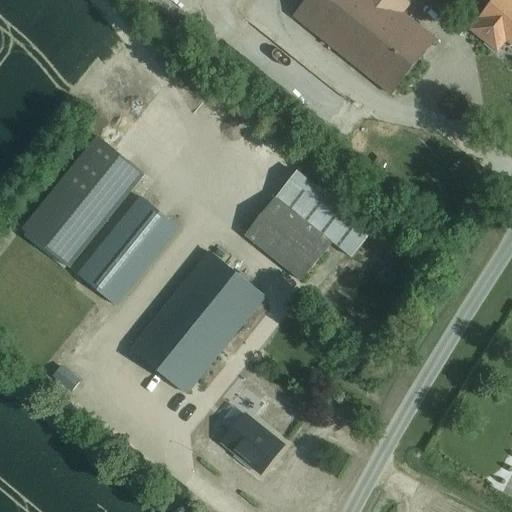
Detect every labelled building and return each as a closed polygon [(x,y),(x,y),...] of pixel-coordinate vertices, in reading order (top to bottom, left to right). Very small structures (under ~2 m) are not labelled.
[(423,26),(442,0),(332,0),(331,2),(335,8),(314,22),(313,24),(322,37),(412,105),(445,83),(436,70),(416,55),(404,38),(423,26)] [(511,44),(511,0),(494,0),(480,19),(484,22),(475,33),(497,51),(506,40),(511,44)] [(145,175),(98,137),(23,230),(69,268),(145,175)] [(352,258),(372,232),(297,172),(277,198),(333,243),(352,258)] [(116,306),(179,228),(142,198),(79,276),(116,306)] [(333,243),(277,198),(246,236),(302,281),(333,243)] [(187,394),(265,297),(210,253),(132,349),(187,394)] [(61,367),(54,377),(73,392),(80,382),(61,367)] [(261,474),(284,445),(246,415),(223,443),(261,474)]
